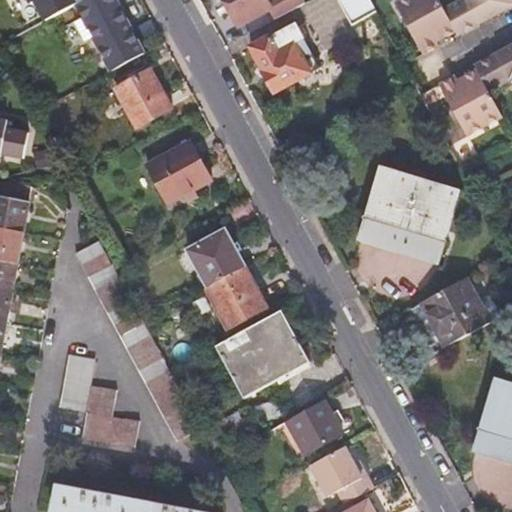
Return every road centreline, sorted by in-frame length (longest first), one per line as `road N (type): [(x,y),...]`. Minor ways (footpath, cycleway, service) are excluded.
road 1 (residential): [(167,0),(443,511)]
road 2 (residential): [(232,511),(217,483),(164,447),(64,269)]
road 3 (unknown): [(31,441),(164,447)]
